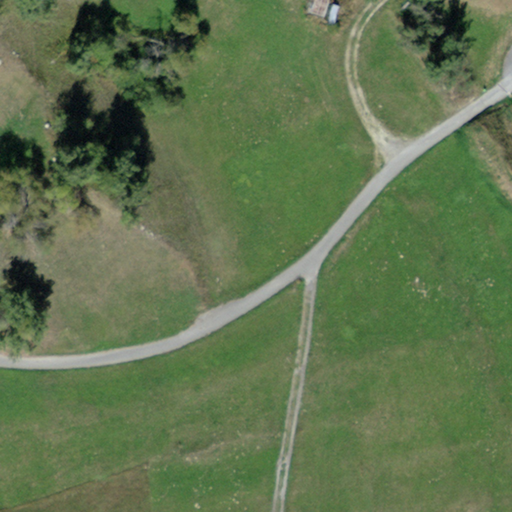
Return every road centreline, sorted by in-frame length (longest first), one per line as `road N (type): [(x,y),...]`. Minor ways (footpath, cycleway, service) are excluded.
road 1 (track): [(491,73),(394,163),(324,249),(264,298),(187,328),(109,343),(0,341)]
road 2 (track): [(285,511),(324,249)]
road 3 (track): [(394,163),(351,58),(359,18),(378,0)]
